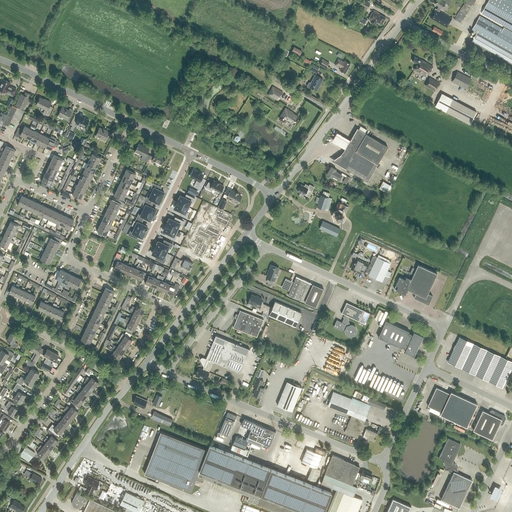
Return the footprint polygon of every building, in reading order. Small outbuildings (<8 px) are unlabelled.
[(366,11),(370,4),(362,0),(361,0),(358,7),(366,11)] [(437,0),(435,4),(439,6),(436,9),(439,11),(441,8),(442,8),(445,3),(448,5),(450,0),(437,0)] [(488,0),(481,13),(511,30),(511,6),(501,0),(488,0)] [(430,18),(446,27),(452,18),(439,11),(436,9),(435,9),(430,18)] [(371,21),(370,22),(375,25),(376,22),(381,25),(386,18),(373,10),(368,19),(371,21)] [(454,19),(460,23),(466,14),(460,11),(454,19)] [(475,35),(472,42),(511,64),(511,32),(504,27),(503,29),(480,16),(472,30),(474,31),(473,33),(475,35)] [(440,35),(442,32),(434,27),(432,30),(440,35)] [(296,46),(294,50),(303,55),(305,50),(296,46)] [(414,69),(426,77),(433,66),(422,60),(421,60),(415,57),(412,61),(417,64),(414,69)] [(319,65),(326,69),(330,63),(322,59),(319,65)] [(341,68),(339,70),(345,73),(351,64),(345,60),(344,62),(338,59),(335,65),(341,68)] [(466,88),(471,79),(458,72),(453,81),(466,88)] [(310,82),(309,83),(307,86),(307,87),(309,88),(310,87),(316,91),(323,79),(315,75),(311,83),(310,82)] [(425,85),(435,91),(440,84),(430,77),(425,85)] [(2,91),(6,93),(6,92),(13,95),(16,89),(9,86),(10,83),(6,81),(2,80),(0,83),(0,84),(0,85),(0,92),(1,93),(2,91)] [(283,93),(273,87),(268,95),(278,101),(283,93)] [(24,110),(31,95),(26,93),(25,96),(21,94),(15,106),(24,110)] [(442,93),(435,106),(451,115),(458,102),(442,93)] [(36,105),(45,109),(43,114),(49,116),(53,108),(49,106),(51,102),(46,100),(45,100),(39,97),(36,105)] [(58,115),(68,120),(73,110),(70,108),(69,110),(62,107),(58,115)] [(287,110),(286,109),(279,119),(284,122),(286,118),(290,121),(290,122),(294,125),(299,117),(294,115),(292,114),(293,113),(288,109),(287,110)] [(83,115),(80,113),(75,123),(85,128),(89,120),(82,117),(83,115)] [(20,135),(25,137),(30,128),(24,126),(22,130),(18,128),(17,130),(21,132),(20,135)] [(35,131),(30,128),(25,137),(30,140),(35,131)] [(106,131),(99,128),(96,136),(106,140),(108,135),(110,136),(112,133),(106,130),(106,131)] [(335,163),(345,169),(367,181),(388,147),(365,133),(357,129),(351,141),(345,149),(341,156),(339,157),(338,158),(337,159),(335,163)] [(30,140),(36,142),(40,133),(35,131),(30,140)] [(41,131),(40,133),(36,142),(41,145),(45,136),(42,134),(43,132),(41,131)] [(69,131),(67,137),(72,139),(75,134),(69,131)] [(332,142),(345,149),(351,141),(337,133),(332,142)] [(50,138),(45,136),(41,145),(46,147),(50,138)] [(51,150),(55,141),(50,138),(46,147),(51,150)] [(137,146),(137,147),(135,151),(143,155),(141,159),(147,162),(150,155),(146,154),(149,149),(138,144),(138,146),(137,145),(137,146)] [(3,151),(12,156),(15,150),(6,146),(4,149),(2,148),(1,150),(3,151)] [(0,153),(0,156),(1,157),(10,161),(12,156),(3,151),(2,154),(0,153)] [(165,160),(165,159),(165,157),(159,154),(156,152),(154,157),(150,156),(147,162),(153,165),(154,161),(162,165),(164,160),(165,160)] [(92,153),(90,158),(99,163),(101,157),(92,153)] [(54,155),(51,161),(60,165),(63,159),(54,155)] [(0,162),(8,166),(10,161),(1,157),(0,158),(0,162)] [(96,168),(99,163),(90,158),(87,163),(96,168)] [(60,165),(51,161),(49,166),(58,170),(60,165)] [(87,163),(85,169),(94,173),(96,168),(87,163)] [(49,166),(46,171),(55,175),(58,170),(49,166)] [(340,174),(335,171),(336,170),(331,167),(326,174),(332,177),(339,180),(342,175),(340,174)] [(85,169),(82,174),(91,178),(94,173),(85,169)] [(133,179),(135,173),(126,169),(124,174),(133,179)] [(190,175),(190,176),(197,180),(198,180),(196,183),(194,186),(193,186),(200,190),(206,180),(202,178),(203,175),(200,174),(201,173),(200,173),(198,172),(197,171),(197,172),(193,170),(192,171),(191,173),(190,175)] [(46,171),(44,176),(53,180),(55,175),(46,171)] [(80,179),(89,183),(91,178),(82,174),(81,176),(79,175),(78,178),(80,179)] [(124,174),(121,179),(130,184),(133,179),(124,174)] [(50,185),(53,180),(44,176),(41,181),(50,185)] [(86,188),(89,183),(80,179),(77,184),(86,188)] [(121,179),(119,185),(128,189),(130,184),(121,179)] [(389,192),(393,184),(385,180),(381,188),(389,192)] [(208,182),(206,188),(212,191),(213,189),(220,192),(221,191),(223,188),(223,187),(223,186),(219,184),(219,183),(218,184),(216,182),(216,181),(215,182),(214,181),(212,184),(208,182)] [(154,188),(151,193),(161,198),(164,192),(160,191),(161,190),(158,189),(159,186),(153,183),(152,187),(154,188)] [(84,193),(86,188),(77,184),(75,189),(84,193)] [(305,184),(304,187),(301,185),(297,191),(305,195),(309,197),(314,187),(310,185),(309,186),(305,184)] [(125,194),(128,189),(119,185),(116,190),(125,194)] [(81,199),(84,193),(75,189),(72,194),(81,199)] [(123,199),(125,194),(116,190),(114,195),(123,199)] [(231,190),(227,197),(237,203),(238,201),(240,197),(241,196),(238,194),(238,193),(237,193),(235,192),(234,192),(231,190)] [(147,197),(145,200),(151,203),(152,201),(155,202),(155,201),(159,203),(161,198),(151,193),(149,198),(147,197)] [(178,199),(177,201),(188,207),(191,202),(193,203),(195,199),(189,196),(187,199),(184,198),(180,195),(179,199),(178,199)] [(321,195),(317,207),(328,210),(330,204),(331,204),(331,203),(333,199),(332,199),(332,198),(331,198),(330,198),(321,195)] [(18,205),(23,207),(27,198),(22,196),(18,205)] [(23,207),(28,210),(33,201),(27,198),(23,207)] [(132,206),(136,199),(133,198),(132,202),(127,199),(125,203),(132,206)] [(109,205),(118,209),(120,206),(122,207),(124,203),(116,199),(115,201),(112,199),(109,205)] [(227,201),(222,199),(218,207),(223,209),(227,201)] [(145,205),(143,210),(153,215),(156,210),(152,208),(152,207),(150,206),(151,203),(145,200),(143,204),(145,205)] [(38,203),(33,201),(28,210),(33,212),(38,203)] [(176,205),(174,208),(178,210),(181,212),(179,214),(186,218),(188,213),(186,212),(188,207),(177,201),(175,204),(176,205)] [(336,212),(335,215),(336,218),(339,219),(342,218),(343,216),(345,214),(349,207),(339,202),(336,208),(340,209),(339,211),(336,212)] [(33,212),(38,214),(43,205),(38,203),(33,212)] [(38,214),(44,217),(48,208),(43,205),(38,214)] [(116,214),(116,213),(118,209),(109,205),(107,210),(116,214)] [(49,219),(53,210),(48,208),(44,217),(49,219)] [(218,215),(215,221),(226,226),(230,219),(226,217),(222,215),(224,212),(218,209),(215,214),(218,215)] [(58,213),(53,210),(49,219),(54,222),(58,213)] [(113,219),(116,214),(107,210),(104,215),(113,219)] [(138,214),(137,218),(142,220),(144,218),(146,219),(147,219),(150,220),(153,215),(143,210),(141,215),(138,214)] [(63,215),(58,213),(54,222),(57,223),(55,226),(57,227),(59,224),(63,215)] [(64,227),(68,218),(63,215),(59,224),(62,225),(61,227),(63,229),(64,227)] [(111,225),(113,219),(104,215),(102,220),(111,225)] [(68,232),(69,229),(74,220),(68,218),(64,227),(67,228),(66,231),(68,232)] [(137,222),(135,227),(145,232),(147,227),(144,225),(144,224),(141,223),(142,220),(137,218),(135,221),(137,222)] [(167,221),(165,224),(177,230),(179,225),(182,226),(184,222),(177,218),(176,222),(173,220),(169,218),(168,222),(167,221)] [(111,225),(102,220),(99,225),(108,230),(111,225)] [(17,231),(18,229),(16,228),(18,225),(10,221),(8,227),(15,231),(17,231)] [(319,229),(336,236),(340,229),(323,221),(320,226),(319,229)] [(165,228),(163,231),(167,233),(170,234),(168,237),(175,240),(177,236),(175,235),(177,230),(165,224),(164,227),(165,228)] [(106,235),(108,230),(99,225),(97,231),(101,232),(106,235)] [(200,228),(197,234),(208,239),(209,236),(212,237),(213,236),(217,238),(220,231),(216,230),(216,229),(213,227),(212,228),(209,226),(206,232),(204,231),(204,230),(200,228)] [(12,237),(15,231),(8,227),(5,233),(12,237)] [(130,231),(128,235),(134,237),(135,235),(138,236),(142,237),(145,232),(135,227),(132,232),(130,231)] [(5,233),(2,239),(10,243),(12,237),(5,233)] [(197,247),(194,254),(201,257),(203,253),(205,250),(207,246),(206,246),(202,244),(203,241),(197,237),(195,242),(199,244),(197,247)] [(50,238),(48,244),(57,248),(59,243),(53,240),(50,238)] [(2,239),(0,243),(0,244),(8,249),(10,246),(8,246),(10,243),(2,239)] [(156,244),(154,247),(166,253),(168,248),(171,249),(173,244),(166,241),(165,244),(158,241),(156,244)] [(54,253),(57,248),(48,244),(45,249),(54,253)] [(154,250),(152,254),(159,257),(157,260),(163,263),(166,259),(163,258),(166,253),(154,247),(153,250),(154,250)] [(52,258),(54,253),(45,249),(43,254),(52,258)] [(366,272),(370,273),(377,257),(375,256),(374,257),(373,256),(370,262),(371,262),(370,266),(368,265),(366,264),(368,260),(364,258),(363,254),(360,252),(358,255),(353,253),(352,256),(356,258),(350,270),(361,275),(362,272),(365,273),(366,272)] [(43,254),(40,259),(49,264),(52,258),(43,254)] [(114,268),(119,271),(122,263),(120,262),(121,259),(115,256),(114,259),(117,261),(114,268)] [(377,257),(370,273),(368,275),(386,284),(389,278),(385,276),(391,262),(389,261),(386,259),(385,261),(382,260),(383,258),(378,256),(377,257)] [(192,267),(191,266),(193,263),(185,259),(183,262),(182,261),(183,258),(181,261),(178,259),(175,266),(180,269),(181,267),(190,272),(192,267)] [(129,262),(128,264),(125,273),(130,275),(133,267),(131,266),(132,263),(129,262)] [(125,273),(128,264),(126,263),(125,264),(122,263),(119,271),(125,273)] [(140,266),(137,265),(136,269),(133,267),(130,275),(135,277),(140,266)] [(411,280),(406,289),(407,290),(416,294),(414,298),(429,305),(433,296),(428,294),(437,274),(418,265),(416,269),(413,275),(411,280)] [(143,280),(146,273),(141,271),(143,267),(140,266),(135,277),(141,280),(141,279),(143,279),(143,280)] [(267,282),(273,284),(274,280),(279,269),(271,266),(266,277),(268,278),(267,282)] [(61,281),(62,281),(66,272),(61,270),(56,279),(59,280),(57,284),(60,285),(61,281)] [(62,281),(67,284),(71,275),(66,272),(62,281)] [(151,276),(152,274),(149,273),(145,283),(150,285),(154,278),(151,276)] [(150,285),(156,288),(160,278),(161,276),(158,274),(156,279),(154,278),(150,285)] [(67,284),(72,286),(76,277),(71,275),(67,284)] [(161,276),(160,278),(156,288),(161,290),(164,282),(162,281),(164,277),(161,276)] [(82,280),(76,277),(72,286),(77,289),(82,280)] [(311,283),(296,277),(288,295),(303,302),(311,283)] [(407,290),(406,289),(411,280),(405,277),(404,280),(399,278),(394,289),(401,292),(400,293),(404,295),(407,290)] [(167,283),(164,282),(161,290),(166,292),(170,283),(168,282),(167,283)] [(170,283),(166,292),(172,294),(174,295),(175,295),(176,293),(177,293),(180,285),(178,285),(178,284),(176,283),(175,286),(172,285),(172,284),(172,283),(170,283)] [(12,285),(9,293),(15,295),(18,288),(19,285),(17,284),(16,287),(12,285)] [(305,302),(315,307),(324,289),(313,284),(305,302)] [(18,288),(15,295),(20,298),(23,290),(24,288),(22,287),(21,289),(18,288)] [(112,297),(115,292),(105,288),(103,293),(112,297)] [(20,298),(25,300),(26,301),(30,293),(31,291),(28,290),(27,292),(23,290),(20,298)] [(33,295),(30,293),(26,301),(32,303),(35,296),(36,293),(34,292),(33,295)] [(109,303),(112,297),(103,293),(100,299),(109,303)] [(259,306),(261,306),(263,303),(263,302),(261,301),(262,299),(251,295),(248,303),(251,305),(252,305),(252,304),(259,307),(259,306)] [(127,296),(123,305),(125,306),(129,308),(130,305),(128,304),(131,297),(127,296)] [(100,299),(98,304),(107,308),(109,303),(100,299)] [(47,301),(45,300),(44,302),(41,301),(37,308),(43,311),(47,303),(46,303),(47,301)] [(266,305),(263,303),(261,306),(260,309),(263,311),(262,315),(267,318),(268,318),(269,315),(295,327),(301,313),(275,301),(272,307),(266,305)] [(364,324),(370,313),(346,302),(341,313),(342,314),(342,312),(346,314),(342,322),(337,320),(333,327),(342,331),(343,329),(345,330),(345,331),(346,335),(350,337),(355,335),(357,331),(355,327),(351,325),(350,325),(347,317),(348,315),(365,323),(364,324)] [(43,311),(49,314),(52,306),(47,303),(43,311)] [(132,306),(131,309),(142,314),(145,309),(144,308),(145,306),(139,303),(138,305),(137,305),(136,308),(132,306)] [(105,313),(107,308),(98,304),(95,309),(105,313)] [(56,308),(52,306),(49,314),(55,316),(58,309),(59,307),(56,306),(56,308)] [(61,310),(58,309),(55,316),(61,319),(64,311),(64,309),(62,308),(61,310)] [(102,318),(105,313),(95,309),(93,314),(102,318)] [(140,319),(142,314),(131,309),(130,309),(129,311),(133,313),(132,316),(140,319)] [(233,327),(257,337),(263,320),(241,311),(240,310),(238,313),(239,313),(238,316),(233,327)] [(100,323),(101,320),(103,321),(104,319),(102,318),(93,314),(91,319),(100,323)] [(137,325),(140,319),(132,316),(131,319),(127,317),(125,319),(137,325)] [(91,319),(88,324),(97,328),(100,323),(91,319)] [(128,324),(127,326),(135,330),(137,325),(125,319),(124,322),(128,324)] [(386,321),(378,337),(401,348),(402,347),(406,349),(404,352),(413,356),(423,336),(414,332),(412,334),(408,333),(409,331),(386,321)] [(97,328),(88,324),(86,329),(95,333),(97,328)] [(110,332),(112,333),(113,334),(114,334),(116,329),(119,327),(113,324),(110,332)] [(92,339),(95,333),(86,329),(83,334),(92,339)] [(11,333),(7,340),(12,343),(10,347),(14,349),(18,344),(14,342),(17,337),(11,333)] [(123,333),(119,338),(129,345),(132,340),(123,333)] [(92,339),(83,334),(81,340),(90,344),(92,339)] [(204,367),(203,370),(208,372),(213,362),(217,363),(219,364),(226,367),(240,373),(250,350),(216,335),(206,359),(204,358),(203,358),(202,358),(201,359),(201,360),(201,361),(204,367)] [(454,349),(448,362),(462,369),(475,375),(489,381),(502,387),(511,366),(511,361),(501,356),(487,350),(473,344),(460,337),(459,337),(459,338),(455,345),(453,349),(454,349)] [(125,349),(129,345),(119,338),(118,341),(120,342),(119,345),(125,349)] [(41,345),(35,342),(30,350),(35,352),(33,356),(35,357),(33,360),(36,362),(41,353),(38,352),(41,345)] [(117,347),(114,345),(113,348),(115,350),(122,354),(125,349),(119,345),(117,347)] [(44,369),(49,359),(53,352),(47,349),(44,355),(47,357),(45,360),(44,363),(41,367),(44,369)] [(2,350),(0,352),(0,355),(6,359),(10,361),(13,357),(13,356),(14,354),(9,350),(7,353),(2,350)] [(119,359),(122,354),(115,350),(112,354),(111,354),(108,358),(115,362),(118,358),(119,359)] [(53,352),(49,359),(44,369),(49,372),(52,367),(49,365),(52,360),(55,362),(59,355),(53,352)] [(31,368),(28,374),(35,379),(39,373),(31,368)] [(208,372),(203,370),(199,368),(196,376),(206,380),(209,372),(208,372)] [(376,372),(370,386),(382,391),(387,378),(383,376),(384,376),(380,374),(376,372)] [(20,379),(18,378),(16,382),(21,385),(24,380),(32,385),(35,379),(28,374),(26,378),(24,377),(23,378),(21,377),(20,379)] [(89,378),(87,377),(85,379),(86,380),(87,381),(88,381),(95,387),(98,382),(92,377),(90,379),(89,378)] [(263,393),(264,389),(260,387),(260,386),(261,386),(263,381),(257,378),(253,387),(256,388),(253,395),(260,398),(262,392),(263,393)] [(86,384),(85,386),(91,391),(95,387),(88,381),(87,381),(86,380),(84,382),(86,384)] [(277,405),(292,411),(301,388),(286,382),(277,405)] [(20,403),(25,395),(21,392),(24,388),(17,383),(13,389),(18,392),(14,399),(20,403)] [(83,389),(80,386),(79,385),(77,387),(78,388),(81,391),(88,396),(91,391),(85,386),(83,389)] [(84,400),(88,396),(81,391),(78,388),(76,390),(78,392),(79,393),(77,395),(84,400)] [(442,413),(450,394),(436,388),(428,406),(442,413)] [(365,420),(371,406),(352,398),(352,399),(333,392),(328,406),(352,415),(344,433),(345,433),(345,432),(357,437),(357,438),(359,433),(363,435),(366,428),(367,425),(369,425),(369,423),(369,422),(365,420)] [(450,394),(442,413),(441,414),(440,415),(467,427),(477,404),(451,392),(450,393),(451,393),(450,394)] [(80,405),(84,400),(77,395),(76,397),(73,396),(69,400),(79,408),(79,407),(80,405)] [(133,403),(143,408),(147,401),(136,396),(133,403)] [(367,403),(384,410),(386,405),(369,398),(367,403)] [(9,401),(5,407),(9,410),(8,412),(13,415),(17,409),(13,406),(14,404),(9,401)] [(68,411),(75,416),(78,411),(72,406),(70,408),(67,406),(65,408),(67,410),(68,411)] [(71,420),(75,416),(68,411),(67,410),(65,412),(66,413),(64,415),(71,420)] [(503,425),(506,418),(505,416),(502,415),(500,416),(497,414),(496,412),(492,410),(490,411),(489,413),(483,410),(473,430),(492,440),(499,425),(501,425),(503,425)] [(161,414),(154,411),(151,418),(158,421),(161,414)] [(224,420),(225,420),(220,433),(219,432),(219,433),(228,437),(231,428),(236,416),(237,416),(228,412),(224,420)] [(8,426),(10,423),(6,420),(8,417),(9,418),(4,414),(1,419),(4,421),(1,426),(7,430),(9,427),(8,426)] [(59,418),(60,419),(67,425),(71,420),(64,415),(63,418),(61,416),(59,418)] [(59,422),(57,424),(64,429),(67,425),(61,420),(60,419),(59,418),(58,417),(56,420),(59,422)] [(255,423),(254,422),(253,423),(244,419),(241,425),(251,429),(248,437),(249,437),(263,443),(262,445),(263,445),(262,446),(261,447),(264,448),(265,447),(267,448),(269,446),(270,446),(276,431),(275,431),(255,423)] [(52,424),(49,429),(56,435),(58,436),(64,429),(57,424),(56,427),(52,424)] [(363,435),(363,436),(374,440),(377,433),(366,428),(363,435)] [(47,431),(52,435),(50,438),(48,437),(47,439),(48,440),(55,445),(58,440),(54,437),(56,435),(49,429),(47,431)] [(207,450),(161,432),(144,474),(191,492),(196,480),(207,450)] [(236,436),(232,444),(231,448),(243,453),(248,441),(236,436)] [(51,450),(55,445),(48,440),(47,439),(46,438),(44,440),(46,442),(44,444),(51,450)] [(455,467),(454,463),(452,462),(461,445),(448,439),(439,458),(444,460),(444,461),(447,469),(445,470),(449,469),(450,470),(449,470),(449,471),(450,470),(450,471),(453,473),(441,499),(459,508),(472,480),(457,473),(458,471),(457,468),(458,468),(458,467),(455,468),(455,467)] [(47,454),(51,450),(44,444),(43,447),(41,445),(39,447),(41,449),(47,454)] [(207,450),(196,480),(202,483),(204,478),(249,495),(247,499),(257,503),(279,511),(323,511),(332,492),(209,445),(207,450)] [(30,459),(35,453),(26,446),(21,453),(30,459)] [(44,459),(47,454),(41,449),(39,447),(37,449),(39,451),(37,454),(44,459)] [(301,462),(317,468),(322,455),(325,456),(327,452),(316,448),(314,452),(307,449),(301,462)] [(273,465),(282,468),(286,457),(278,453),(273,465)] [(359,466),(355,465),(355,464),(332,455),(325,473),(321,483),(344,492),(335,511),(357,511),(361,503),(363,500),(353,496),(357,487),(357,486),(359,481),(354,479),(359,466)] [(308,478),(316,481),(320,470),(312,467),(308,478)] [(32,474),(26,471),(24,475),(30,478),(29,479),(38,484),(42,478),(33,473),(32,474)] [(370,480),(372,474),(363,471),(361,474),(359,473),(356,479),(361,481),(362,477),(370,480)] [(91,494),(94,489),(95,489),(99,482),(88,477),(87,480),(85,481),(84,482),(85,483),(85,484),(88,486),(87,488),(85,491),(91,494)] [(502,490),(495,486),(490,497),(498,500),(502,490)] [(120,504),(136,511),(138,511),(144,500),(126,492),(120,504)] [(118,511),(89,498),(89,499),(76,493),(72,501),(72,502),(72,504),(72,505),(73,506),(77,508),(79,508),(80,507),(81,505),(82,504),(86,506),(83,511),(118,511)] [(393,498),(386,511),(408,511),(411,507),(393,498)] [(21,504),(14,500),(10,507),(18,511),(20,511),(22,511),(23,511),(25,508),(20,505),(21,504)]
